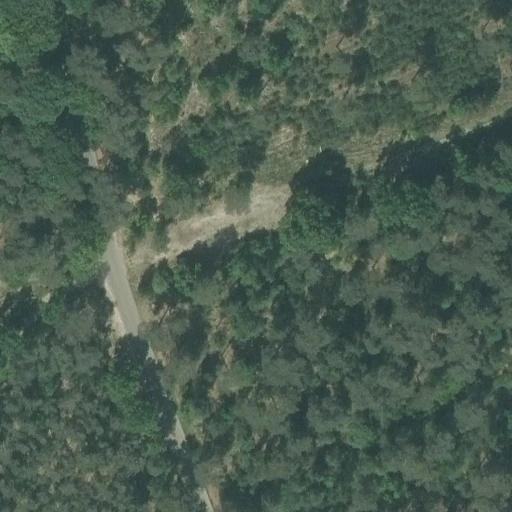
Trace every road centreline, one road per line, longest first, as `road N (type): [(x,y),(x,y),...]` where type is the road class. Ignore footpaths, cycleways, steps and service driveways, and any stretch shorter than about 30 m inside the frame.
road 1 (unclassified): [(202,511),(110,268),(43,0)]
road 2 (track): [(110,268),(511,114)]
